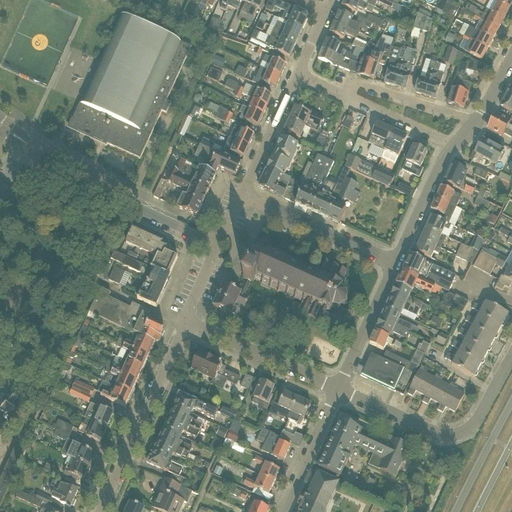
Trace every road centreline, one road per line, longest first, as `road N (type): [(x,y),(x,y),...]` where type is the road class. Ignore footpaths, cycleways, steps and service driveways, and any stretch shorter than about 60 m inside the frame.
road 1 (residential): [(338,389),(439,436),(460,434),(475,424),(511,357)]
road 2 (residential): [(100,511),(185,321)]
road 3 (residential): [(210,241),(49,158)]
road 4 (residential): [(185,321),(338,389)]
road 5 (residential): [(394,263),(242,195)]
road 6 (residential): [(477,123),(354,82),(345,96)]
road 7 (residential): [(338,389),(394,263)]
road 8 (residential): [(281,511),(338,389)]
road 9 (residential): [(242,195),(297,75)]
road 10 (residential): [(394,263),(452,146)]
road 11 (secondary): [(511,401),(458,511)]
